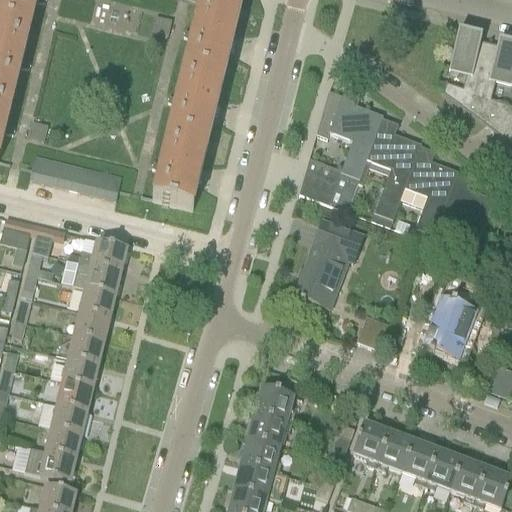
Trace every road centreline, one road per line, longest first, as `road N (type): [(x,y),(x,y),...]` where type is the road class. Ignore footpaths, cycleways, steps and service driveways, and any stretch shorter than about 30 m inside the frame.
road 1 (residential): [(511,434),(217,326)]
road 2 (residential): [(230,260),(298,0)]
road 3 (residential): [(230,260),(0,200)]
road 4 (residential): [(160,511),(217,326)]
